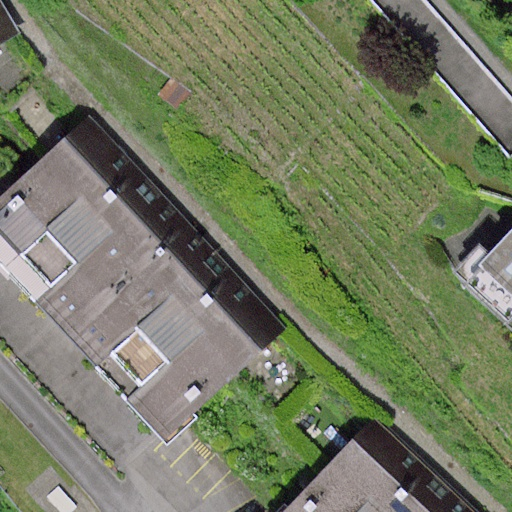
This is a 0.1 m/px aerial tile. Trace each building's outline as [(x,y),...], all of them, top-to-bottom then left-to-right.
[(0,9),(0,52),(18,42),(0,9)] [(171,77),(158,93),(177,108),(191,91),(171,77)] [(277,336),(83,128),(0,199),(0,214),(69,280),(47,299),(176,432),(277,336)] [(511,223),(474,264),(511,299),(511,223)] [(457,511),(368,425),(283,511),(457,511)]
